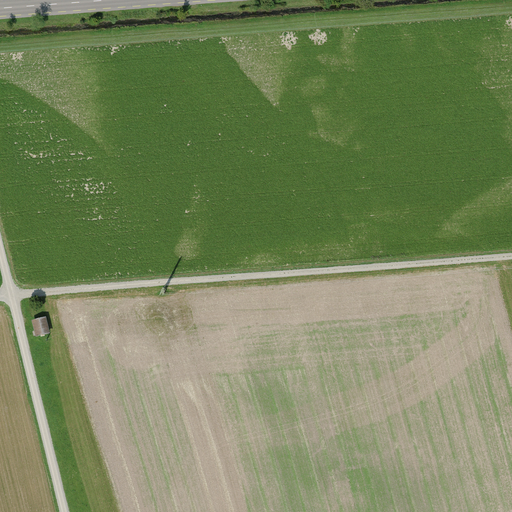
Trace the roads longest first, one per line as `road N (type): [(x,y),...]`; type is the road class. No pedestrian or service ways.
road 1 (track): [(0,247),(11,297),(511,261)]
road 2 (track): [(0,298),(11,297),(63,511)]
road 3 (primary): [(0,9),(120,0)]
